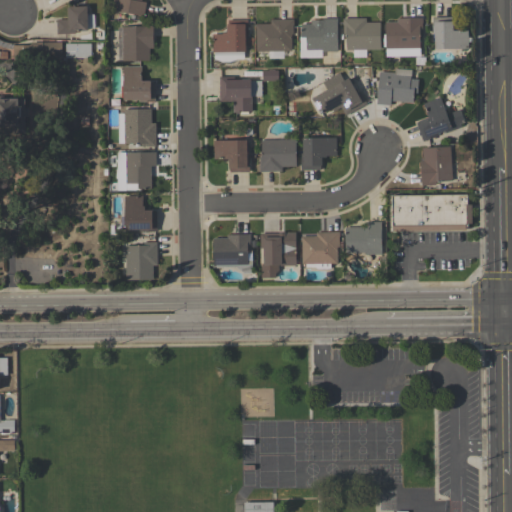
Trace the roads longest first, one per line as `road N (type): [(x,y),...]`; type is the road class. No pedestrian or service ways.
road 1 (residential): [(194,303),(185,0)]
road 2 (primary): [(492,298),(194,303)]
road 3 (residential): [(378,151),(359,187),(315,202),(191,205)]
road 4 (primary): [(194,303),(0,305)]
road 5 (primary): [(194,329),(385,326)]
road 6 (secondary): [(493,326),(494,511)]
road 7 (tertiary): [(489,0),(491,168)]
road 8 (tertiary): [(511,152),(509,0)]
road 9 (tertiary): [(491,168),(492,298)]
